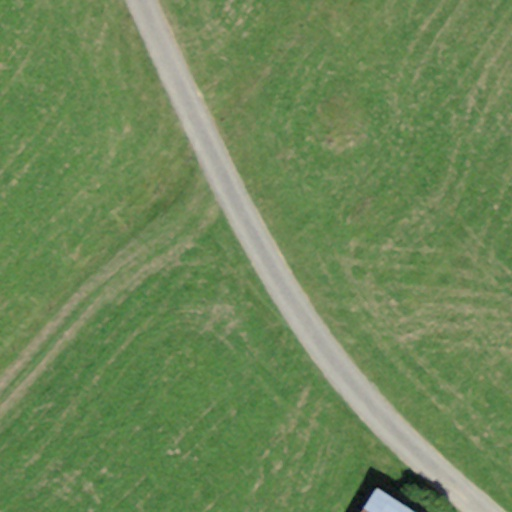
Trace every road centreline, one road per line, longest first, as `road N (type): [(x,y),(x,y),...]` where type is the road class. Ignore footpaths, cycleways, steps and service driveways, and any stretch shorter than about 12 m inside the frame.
road 1 (residential): [(478,511),(290,303),(143,0)]
road 2 (track): [(213,157),(0,402)]
